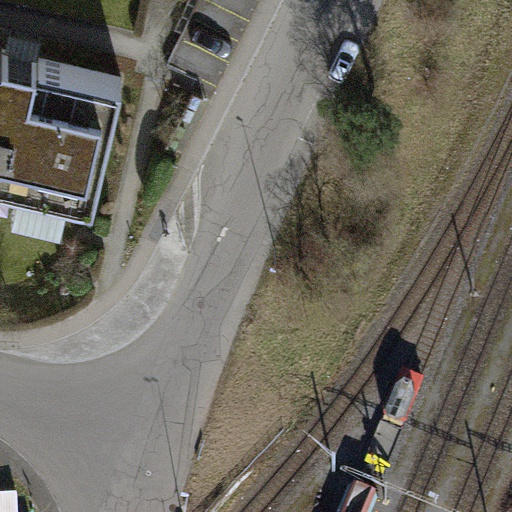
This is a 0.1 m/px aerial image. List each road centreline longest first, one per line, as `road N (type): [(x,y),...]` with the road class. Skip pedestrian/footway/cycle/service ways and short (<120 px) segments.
road 1 (residential): [(342,0),(197,310),(133,374)]
road 2 (unclassified): [(133,374),(121,511)]
road 3 (residential): [(0,377),(54,382),(133,374)]
